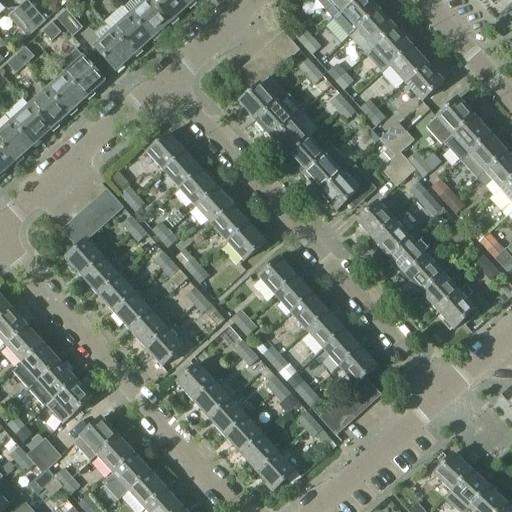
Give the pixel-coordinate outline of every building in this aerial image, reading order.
[(148,0),(147,0),(130,16),(153,40),(170,24),(148,0)] [(148,0),(170,24),(188,8),(181,0),(148,0)] [(181,0),(188,8),(197,0),(181,0)] [(316,0),(334,20),(357,0),(316,0)] [(351,39),(358,32),(358,31),(379,12),(369,0),(357,0),(334,20),(351,39)] [(28,1),(18,10),(37,31),(46,22),(28,1)] [(57,20),(74,38),(84,29),(75,20),(81,15),(73,6),(57,20)] [(37,31),(18,10),(9,17),(28,39),(37,31)] [(358,31),(358,32),(373,49),(395,29),(379,12),(358,31)] [(130,16),(113,32),(135,56),(153,40),(130,16)] [(43,33),(53,43),(62,34),(53,24),(43,33)] [(373,49),(389,67),(411,47),(395,29),(373,49)] [(297,38),(305,47),(313,39),(306,30),(297,38)] [(135,56),(113,32),(94,48),(117,73),(135,56)] [(284,33),(275,41),(291,60),(300,51),(284,33)] [(313,39),(305,47),(313,56),(322,48),(313,39)] [(275,41),(266,49),(283,67),(291,60),(275,41)] [(389,67),(405,85),(427,65),(411,47),(389,67)] [(26,49),(17,57),(26,67),(35,59),(26,49)] [(266,49),(257,57),(274,75),(283,67),(266,49)] [(66,74),(65,75),(87,99),(105,83),(84,59),(77,50),(59,66),(66,74)] [(26,67),(17,57),(8,65),(17,75),(26,67)] [(257,57),(248,65),(265,83),(271,78),(274,75),(257,57)] [(299,69),(307,78),(317,69),(309,60),(299,69)] [(238,74),(254,92),(263,85),(265,83),(248,65),(238,74)] [(328,74),(336,83),(346,74),(338,65),(328,74)] [(427,65),(405,85),(422,104),(444,84),(427,65)] [(317,69),(307,78),(315,87),(325,78),(317,69)] [(346,74),(336,83),(345,92),(354,83),(346,74)] [(65,75),(47,91),(69,115),(87,99),(65,75)] [(240,104),(256,122),(278,103),(279,103),(287,96),(271,78),(265,83),(263,85),(254,92),(240,104)] [(47,91),(29,107),(51,131),(69,115),(47,91)] [(330,104),(338,113),(348,104),(341,95),(330,104)] [(360,110),(368,118),(378,109),(370,101),(360,110)] [(437,120),(452,138),(474,118),(459,101),(437,120)] [(256,122),(272,140),(294,120),(279,103),(278,103),(256,122)] [(348,104),(338,113),(347,122),(357,113),(348,104)] [(29,107),(12,123),(33,147),(51,131),(29,107)] [(378,109),(368,118),(377,128),(387,119),(378,109)] [(445,144),(461,162),(490,136),(474,118),(452,138),(445,144)] [(272,140),(288,158),(310,138),(294,120),(272,140)] [(12,123),(0,133),(0,145),(15,163),(33,147),(12,123)] [(379,141),(387,150),(407,133),(399,123),(380,140),(379,141)] [(363,140),(371,148),(379,141),(380,140),(373,131),(363,140)] [(389,150),(396,158),(401,154),(415,142),(407,133),(387,150),(388,151),(389,150)] [(147,155),(164,173),(186,153),(169,135),(147,155)] [(461,162),(477,180),(507,154),(490,136),(461,162)] [(288,158),(304,176),(326,156),(310,138),(288,158)] [(388,151),(387,150),(379,141),(371,148),(379,158),(388,151)] [(0,176),(15,163),(0,145),(0,176)] [(164,173),(179,190),(201,170),(186,153),(164,173)] [(382,170),(390,179),(408,163),(408,162),(401,154),(396,158),(382,170)] [(408,163),(415,171),(425,162),(417,154),(408,162),(408,163)] [(492,182),(501,192),(511,181),(511,160),(507,154),(477,180),(485,188),(492,182)] [(342,174),(326,157),(303,178),(308,184),(309,182),(320,194),(342,174)] [(425,162),(415,171),(416,172),(416,171),(423,180),(433,172),(425,162)] [(408,163),(390,179),(398,188),(416,172),(415,171),(408,163)] [(179,190),(195,209),(217,189),(201,170),(179,190)] [(342,174),(320,194),(337,213),(359,193),(342,174)] [(511,181),(501,192),(492,199),(508,217),(511,213),(511,181)] [(410,192),(418,201),(428,192),(420,184),(410,192)] [(120,196),(128,205),(137,197),(129,188),(120,196)] [(195,209),(211,226),(233,206),(217,189),(195,209)] [(440,198),(448,206),(457,198),(449,189),(440,198)] [(107,191),(97,200),(114,219),(124,209),(107,191)] [(428,192),(418,201),(426,210),(436,202),(428,192)] [(137,197),(128,205),(136,214),(146,206),(137,197)] [(457,198),(448,206),(456,216),(466,208),(457,198)] [(97,200),(88,207),(105,226),(114,219),(97,200)] [(357,223),(373,242),(395,222),(379,204),(357,223)] [(211,226),(227,244),(249,224),(233,206),(211,226)] [(88,207),(79,215),(96,234),(105,226),(88,207)] [(79,215),(71,223),(87,241),(88,240),(88,241),(96,234),(79,215)] [(123,226),(130,234),(140,226),(133,218),(123,226)] [(443,228),(450,237),(460,228),(452,220),(443,228)] [(373,242),(389,260),(411,240),(412,240),(421,231),(418,228),(409,237),(395,222),(373,242)] [(62,231),(78,249),(87,241),(71,223),(62,231)] [(152,232),(160,240),(169,232),(162,223),(152,232)] [(249,224),(227,244),(243,263),(266,243),(249,224)] [(471,233),(479,242),(489,233),(481,224),(471,233)] [(140,226),(130,234),(139,244),(148,235),(140,226)] [(460,228),(450,237),(459,246),(468,238),(460,228)] [(169,232),(160,240),(169,250),(178,242),(169,232)] [(489,233),(479,242),(488,252),(498,243),(489,233)] [(66,260),(82,278),(103,258),(88,241),(88,240),(87,241),(78,249),(66,260)] [(389,260),(405,277),(427,258),(412,240),(411,240),(389,260)] [(155,262),(162,270),(172,261),(165,253),(155,262)] [(405,277),(421,295),(443,275),(444,276),(449,271),(433,253),(427,258),(405,277)] [(496,261),(503,270),(511,261),(511,260),(505,253),(496,261)] [(474,264),(482,273),(491,265),(483,257),(474,264)] [(82,278),(97,295),(119,275),(103,258),(82,278)] [(184,268),(192,276),(202,267),(194,259),(184,268)] [(258,279),(275,297),(297,277),(281,259),(258,279)] [(172,261),(162,270),(178,288),(188,280),(172,261)] [(511,262),(503,270),(511,279),(511,262)] [(491,265),(482,273),(490,282),(499,275),(491,265)] [(202,267),(192,276),(201,286),(210,277),(202,267)] [(97,295),(114,313),(136,294),(119,275),(97,295)] [(421,295),(438,313),(460,293),(444,276),(443,275),(421,295)] [(275,297),(291,315),(313,295),(297,277),(275,297)] [(187,297),(194,305),(204,297),(196,289),(187,297)] [(460,293),(438,313),(445,321),(442,323),(451,332),(453,330),(454,332),(463,324),(466,327),(478,316),(476,313),(476,312),(460,293)] [(114,313),(129,331),(151,311),(136,294),(114,313)] [(291,315),(306,333),(329,313),(313,295),(291,315)] [(204,297),(194,305),(203,315),(213,307),(204,297)] [(0,323),(12,313),(0,299),(0,323)] [(129,331),(146,349),(167,329),(151,311),(129,331)] [(232,320),(240,329),(249,320),(242,311),(232,320)] [(0,323),(0,341),(7,349),(28,330),(12,313),(0,323)] [(306,333),(322,351),(345,330),(329,313),(306,333)] [(249,320),(240,329),(248,338),(258,329),(249,320)] [(167,329),(146,349),(162,367),(184,348),(167,329)] [(7,349),(22,365),(23,367),(43,348),(28,330),(7,349)] [(322,351),(338,369),(361,348),(345,330),(322,351)] [(234,350),(241,358),(251,349),(244,341),(234,350)] [(264,356),(271,365),(281,356),(273,347),(264,356)] [(13,373),(31,392),(60,366),(43,348),(23,367),(22,365),(13,373)] [(338,369),(355,388),(356,389),(366,380),(379,368),(361,348),(338,369)] [(251,349),(241,358),(250,368),(260,359),(251,349)] [(281,356),(271,365),(280,374),(290,365),(281,356)] [(190,363),(176,376),(181,382),(195,369),(190,363)] [(177,385),(192,402),(215,382),(199,365),(195,369),(181,382),(177,385)] [(54,401),(55,403),(76,384),(60,366),(31,392),(46,409),(54,401)] [(266,386),(273,394),(283,385),(267,368),(261,374),(270,383),(266,386)] [(288,383),(304,400),(313,392),(313,391),(321,384),(313,377),(306,384),(297,374),(288,383)] [(366,380),(356,389),(372,406),(382,397),(366,380)] [(192,402),(208,420),(230,400),(215,382),(192,402)] [(76,384),(55,403),(71,420),(92,401),(76,384)] [(283,385),(273,394),(282,405),(280,406),(288,415),(301,404),(283,385)] [(355,388),(347,396),(363,414),(372,406),(356,389),(355,388)] [(313,392),(304,400),(312,410),(322,401),(313,392)] [(347,396),(338,403),(354,421),(363,414),(347,396)] [(208,420),(225,438),(247,418),(230,400),(208,420)] [(338,403),(330,411),(346,429),(354,421),(338,403)] [(346,429),(330,411),(320,420),(336,438),(346,429)] [(298,422),(305,431),(314,423),(307,415),(298,422)] [(8,426),(17,436),(22,431),(24,433),(28,429),(18,418),(8,426)] [(225,438),(241,456),(263,436),(247,418),(225,438)] [(81,440),(98,459),(120,439),(103,420),(81,440)] [(314,423),(305,431),(314,440),(322,432),(314,423)] [(22,431),(17,436),(24,444),(34,436),(28,429),(24,433),(22,431)] [(241,456),(257,475),(279,455),(263,436),(241,456)] [(98,459),(114,477),(136,457),(120,439),(98,459)] [(29,459),(35,466),(36,467),(54,450),(46,442),(29,458),(28,458),(29,459)] [(11,457),(19,465),(23,462),(24,463),(29,459),(28,458),(29,458),(20,449),(11,457)] [(36,467),(43,475),(48,472),(53,467),(62,459),(54,450),(36,467)] [(279,455),(257,475),(274,494),(296,474),(279,455)] [(434,476),(452,493),(452,494),(472,472),(454,455),(434,476)] [(114,477),(130,495),(152,475),(136,457),(114,477)] [(27,474),(35,466),(29,459),(24,463),(23,462),(19,465),(27,474)] [(48,472),(56,480),(63,489),(64,488),(69,483),(70,485),(75,481),(65,470),(59,475),(53,467),(48,472)] [(29,488),(38,497),(56,480),(48,472),(43,475),(29,488)] [(457,511),(468,511),(470,510),(490,489),(472,472),(452,494),(452,493),(445,500),(457,511)] [(130,495),(146,511),(168,492),(152,475),(130,495)] [(56,480),(38,497),(46,506),(64,489),(63,489),(56,480)] [(69,483),(64,488),(71,497),(81,488),(75,481),(70,485),(69,483)] [(470,510),(472,511),(500,511),(507,505),(490,489),(470,510)] [(146,511),(181,511),(184,510),(168,492),(146,511)] [(0,494),(0,511),(4,511),(11,506),(0,494)] [(79,506),(84,511),(102,511),(89,497),(79,506)]
